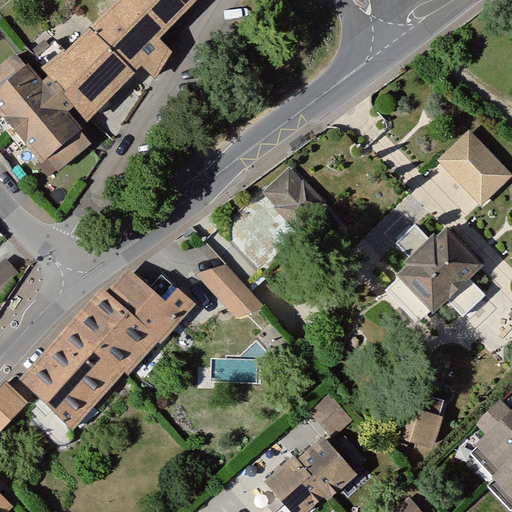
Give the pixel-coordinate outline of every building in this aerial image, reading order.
[(195,0),(116,0),(67,51),(64,49),(42,67),(86,123),(136,72),(142,63),(156,79),(173,48),(162,37),(195,0)] [(93,142),(27,64),(0,86),(0,110),(54,175),(93,142)] [(511,175),(511,173),(469,129),(438,159),(482,205),(511,175)] [(267,185),(285,210),(312,192),(295,166),(267,185)] [(485,264),(448,224),(397,272),(434,311),(485,264)] [(242,320),(264,300),(225,255),(202,274),(242,320)] [(101,284),(19,377),(72,424),(124,366),(129,371),(156,341),(160,345),(198,302),(164,273),(151,287),(127,266),(107,288),(101,284)] [(6,380),(0,385),(0,428),(27,403),(6,380)] [(311,407),(335,435),(356,417),(332,389),(311,407)] [(445,416),(398,403),(389,434),(436,448),(445,416)] [(511,421),(478,454),(511,489),(511,421)] [(295,454),(264,482),(291,511),(303,511),(323,494),(328,500),(357,473),(325,437),(300,459),(295,454)] [(0,511),(4,511),(13,504),(0,491),(0,511)] [(428,511),(413,495),(394,511),(428,511)]
